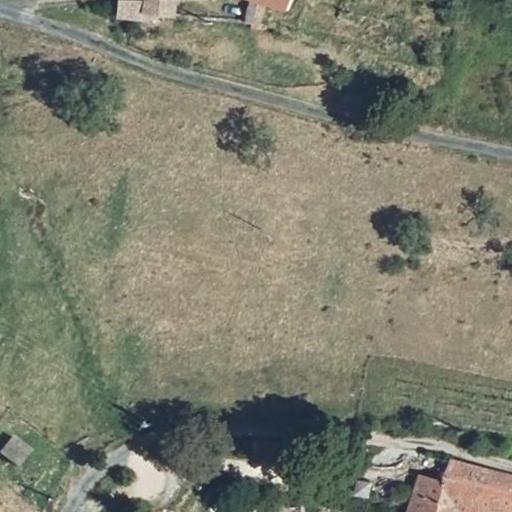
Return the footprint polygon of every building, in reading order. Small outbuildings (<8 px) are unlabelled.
[(149,11),(150,0),(122,0),(122,5),(121,16),(148,19),(149,11)] [(154,0),(150,0),(149,11),(179,15),(181,3),(158,0),(154,0)] [(264,25),(269,4),(256,0),(254,12),(250,11),(249,23),(264,25)] [(255,0),(256,0),(269,4),(287,11),(291,0),(255,0)] [(511,511),(511,475),(452,462),(444,484),(449,486),(445,502),(454,503),(457,494),(473,497),(470,506),(472,511),(511,511)] [(472,511),(470,506),(473,497),(457,494),(454,503),(445,502),(449,486),(444,484),(421,481),(412,511),(472,511)]
